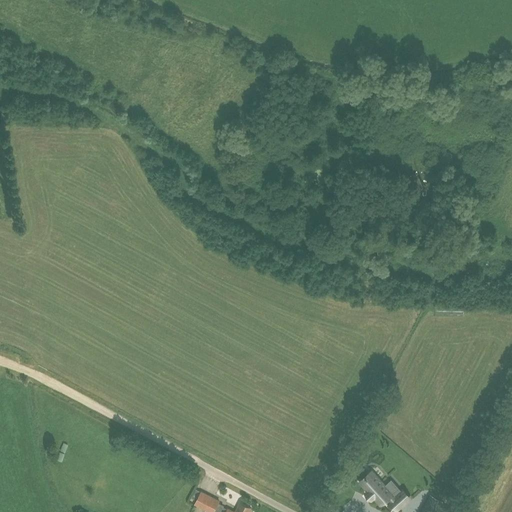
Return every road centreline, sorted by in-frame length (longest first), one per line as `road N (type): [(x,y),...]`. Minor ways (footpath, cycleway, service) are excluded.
road 1 (track): [(0,363),(224,476)]
road 2 (track): [(41,379),(0,163)]
